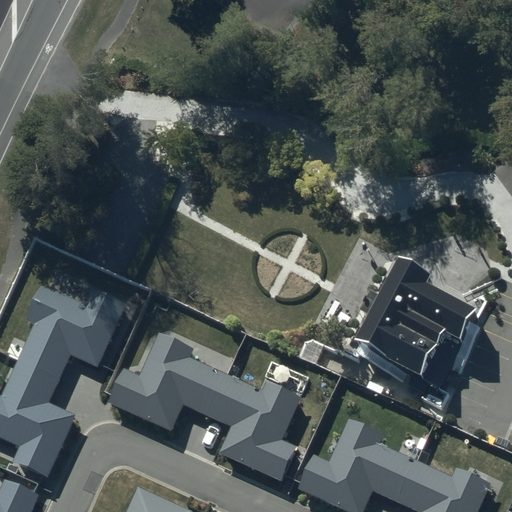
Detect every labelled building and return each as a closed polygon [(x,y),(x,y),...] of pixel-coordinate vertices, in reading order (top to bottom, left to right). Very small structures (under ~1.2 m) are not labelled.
[(465,243),(444,232),(434,252),(455,263),(465,243)] [(356,242),(344,265),(366,277),(378,254),(356,242)] [(488,257),(470,245),(458,263),(476,275),(488,257)] [(376,310),(357,346),(441,390),(457,360),(440,351),(450,333),(466,342),(481,313),(433,287),(438,278),(403,260),(376,310)] [(327,300),(315,322),(339,336),(352,315),(327,300)] [(295,459),(275,449),(294,409),(266,396),(259,410),(184,375),(191,362),(158,346),(140,385),(125,377),(108,412),(164,438),(176,412),(228,436),(214,464),(279,493),(295,459)] [(402,511),(488,511),(496,496),(450,475),(441,495),(368,461),(377,443),(345,428),(329,463),(316,457),(299,494),(338,511),(345,511),(355,490),(402,511)] [(185,511),(142,492),(133,511),(185,511)]
